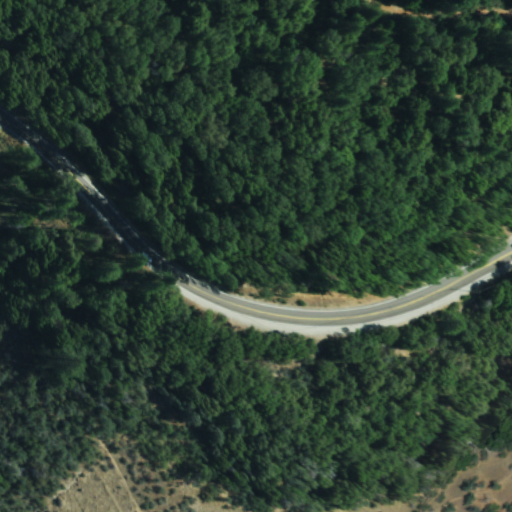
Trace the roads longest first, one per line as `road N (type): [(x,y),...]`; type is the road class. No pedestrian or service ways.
road 1 (trunk): [(511,250),(375,313),(264,312),(174,273),(50,150),(0,112)]
road 2 (track): [(511,14),(396,12),(381,0)]
